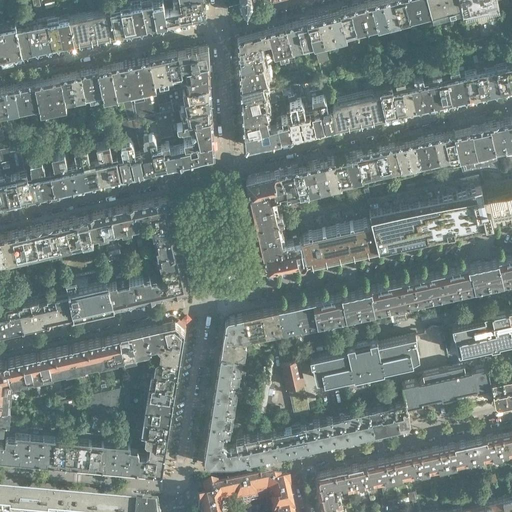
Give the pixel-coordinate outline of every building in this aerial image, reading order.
[(147,24),(142,0),(136,0),(131,1),(136,26),(147,24)] [(156,22),(151,0),(142,0),(147,24),(156,22)] [(164,8),(162,0),(159,0),(158,0),(157,0),(151,0),(156,22),(167,20),(164,8)] [(206,9),(205,9),(205,0),(180,5),(177,5),(179,17),(202,13),(206,9)] [(378,27),(377,25),(370,0),(366,0),(360,2),(367,29),(378,27)] [(388,22),(382,0),(370,0),(377,25),(388,22)] [(399,19),(393,0),(382,0),(388,22),(399,19)] [(409,15),(405,0),(393,0),(399,19),(410,16),(409,15)] [(420,12),(416,0),(405,0),(409,15),(420,12)] [(430,10),(427,0),(416,0),(420,12),(430,10)] [(461,2),(460,0),(427,0),(430,10),(443,7),(444,11),(456,8),(455,4),(461,2)] [(480,35),(472,0),(460,0),(461,2),(470,38),(480,35)] [(492,38),(491,32),(484,0),(472,0),(480,35),(486,34),(487,39),(492,38)] [(497,0),(484,0),(491,32),(504,29),(497,0)] [(136,26),(131,1),(120,3),(125,28),(136,26)] [(63,41),(58,16),(55,2),(44,4),(46,15),(52,44),(63,41)] [(367,29),(360,2),(350,5),(357,32),(367,29)] [(125,28),(120,3),(109,6),(115,31),(125,28)] [(74,39),(69,14),(67,4),(60,6),(62,15),(58,16),(63,41),(74,39)] [(74,39),(115,31),(109,6),(109,5),(69,14),(74,39)] [(179,17),(177,5),(164,8),(167,20),(179,17)] [(357,32),(350,5),(339,7),(346,33),(347,35),(357,32)] [(346,33),(339,7),(328,10),(335,33),(340,32),(341,34),(346,33)] [(335,33),(328,10),(317,13),(324,39),(330,37),(329,35),(335,33)] [(324,39),(317,13),(306,16),(312,39),(318,38),(319,40),(324,39)] [(46,15),(39,17),(36,17),(42,46),(52,44),(46,15)] [(313,40),(312,39),(306,16),(296,19),(302,43),(313,40)] [(42,46),(36,17),(26,19),(32,48),(42,46)] [(22,50),(16,21),(16,19),(4,21),(10,52),(22,50)] [(32,48),(26,19),(16,21),(22,50),(32,48)] [(302,43),(296,19),(285,22),(291,46),(302,43)] [(0,54),(10,52),(4,21),(0,21),(0,54)] [(291,46),(285,22),(276,24),(284,55),(286,60),(295,58),(291,46)] [(284,55),(276,24),(267,26),(270,38),(274,52),(278,51),(279,56),(284,55)] [(270,38),(267,26),(257,29),(256,29),(256,30),(241,34),(241,33),(239,34),(238,35),(239,35),(237,37),(237,36),(237,37),(237,38),(237,46),(261,41),(270,38)] [(511,43),(510,36),(500,39),(501,46),(511,43)] [(501,46),(500,39),(490,41),(491,48),(501,46)] [(264,51),(262,42),(261,41),(237,46),(238,57),(264,51)] [(420,55),(416,41),(411,42),(412,46),(406,48),(409,58),(420,55)] [(491,48),(490,41),(479,44),(481,51),(491,48)] [(208,61),(207,45),(208,45),(207,44),(207,45),(206,45),(205,44),(205,43),(177,49),(181,67),(187,66),(208,61)] [(481,51),(479,44),(469,46),(471,53),(481,51)] [(471,53),(469,46),(459,49),(461,56),(471,53)] [(181,68),(181,67),(177,49),(167,51),(171,73),(179,72),(181,68)] [(171,73),(167,51),(158,52),(164,81),(172,79),(171,73)] [(266,61),(264,51),(238,57),(239,68),(262,62),(266,61)] [(164,81),(158,52),(148,54),(156,90),(161,89),(159,82),(164,81)] [(156,90),(148,54),(136,57),(142,86),(144,97),(131,100),(133,111),(135,119),(156,115),(161,113),(159,104),(158,97),(156,90)] [(142,86),(136,57),(123,60),(129,89),(142,86)] [(129,89),(123,60),(110,62),(116,91),(118,101),(131,98),(129,89)] [(209,71),(208,61),(187,66),(188,75),(209,71)] [(116,91),(110,62),(97,65),(102,88),(103,94),(116,91)] [(271,74),(270,70),(269,65),(263,66),(262,62),(239,68),(240,85),(266,79),(265,75),(271,74)] [(510,85),(505,62),(495,65),(500,87),(510,85)] [(389,76),(386,63),(374,66),(377,79),(389,76)] [(102,88),(97,65),(88,67),(94,96),(99,95),(98,89),(102,88)] [(500,87),(495,65),(485,67),(490,90),(500,87)] [(94,96),(88,67),(79,69),(84,92),(88,91),(90,97),(94,96)] [(469,94),(464,72),(460,73),(459,67),(454,68),(460,96),(469,94)] [(490,90),(485,67),(475,69),(480,92),(490,90)] [(460,96),(454,68),(449,69),(451,75),(446,76),(451,98),(460,96)] [(84,92),(79,69),(70,71),(75,94),(84,92)] [(480,92),(475,69),(464,72),(469,94),(480,92)] [(75,94),(70,71),(60,73),(65,96),(75,94)] [(210,81),(209,71),(188,75),(184,76),(186,87),(210,81)] [(451,98),(446,76),(442,77),(440,71),(436,72),(442,100),(451,98)] [(442,100),(436,72),(431,73),(433,79),(428,80),(433,102),(442,100)] [(65,96),(60,73),(48,75),(54,104),(66,102),(65,96)] [(55,113),(54,104),(48,75),(34,78),(39,101),(42,116),(55,113)] [(433,102),(428,80),(424,81),(422,75),(418,76),(424,104),(433,102)] [(424,104),(418,76),(413,77),(415,83),(410,84),(415,106),(424,104)] [(39,101),(34,78),(25,80),(29,103),(39,101)] [(268,90),(266,79),(240,85),(241,97),(268,90)] [(415,106),(410,84),(406,85),(405,79),(400,80),(406,108),(415,106)] [(29,103),(25,80),(14,82),(19,105),(29,103)] [(316,86),(314,80),(303,82),(304,86),(305,89),(316,86)] [(406,108),(400,80),(390,82),(391,84),(397,111),(406,108)] [(210,92),(210,81),(186,87),(181,87),(184,98),(210,92)] [(19,105),(14,82),(4,84),(8,107),(19,105)] [(16,144),(8,107),(4,84),(0,84),(0,117),(1,123),(0,123),(0,147),(5,146),(11,154),(21,197),(32,194),(26,168),(24,161),(20,143),(16,144)] [(397,111),(391,84),(379,87),(379,89),(385,113),(397,111)] [(385,113),(379,89),(371,90),(370,88),(338,96),(339,98),(331,100),(332,106),(336,124),(355,120),(354,120),(357,118),(364,117),(367,117),(385,113)] [(268,102),(267,97),(270,96),(268,90),(241,97),(241,108),(268,102)] [(210,92),(184,98),(169,102),(164,103),(166,112),(168,112),(175,110),(211,102),(210,92)] [(336,124),(332,106),(328,106),(326,97),(324,97),(323,92),(317,93),(325,127),(336,124)] [(325,127),(317,93),(312,95),(313,99),(312,100),(314,110),(310,111),(314,130),(325,127)] [(169,102),(167,95),(158,97),(159,104),(164,103),(169,102)] [(314,130),(310,111),(306,112),(303,102),(302,102),(301,97),(295,98),(303,132),(314,130)] [(303,132),(295,98),(290,100),(291,105),(289,105),(292,115),(287,116),(292,135),(303,132)] [(211,114),(211,102),(175,110),(177,122),(178,122),(211,114)] [(271,113),(268,102),(241,108),(242,120),(266,114),(271,113)] [(135,119),(133,111),(121,113),(122,122),(135,119)] [(183,160),(179,144),(180,144),(179,141),(173,135),(168,112),(166,112),(161,113),(156,115),(161,137),(169,135),(174,141),(162,144),(167,163),(183,160)] [(214,151),(213,136),(211,114),(178,122),(179,126),(180,126),(183,126),(184,127),(195,125),(196,129),(193,130),(195,136),(185,138),(185,136),(178,138),(179,141),(185,140),(186,143),(180,144),(179,144),(183,160),(212,153),(214,153),(214,151)] [(271,125),(270,120),(268,119),(266,114),(242,120),(243,131),(271,125)] [(292,135),(287,116),(287,115),(281,116),(282,120),(277,121),(277,123),(281,137),(292,135)] [(511,141),(511,127),(509,116),(499,118),(505,146),(510,145),(509,142),(511,141)] [(505,146),(499,118),(488,121),(494,145),(499,144),(500,147),(505,146)] [(498,162),(494,145),(488,121),(471,125),(480,165),(480,166),(498,162)] [(82,130),(81,122),(71,124),(72,132),(76,131),(82,130)] [(281,137),(277,123),(271,125),(243,131),(244,142),(243,142),(247,145),(281,137)] [(72,132),(71,124),(58,127),(60,135),(65,134),(72,132)] [(480,165),(471,125),(452,129),(457,152),(461,169),(480,165)] [(60,135),(58,127),(45,130),(47,138),(54,136),(55,136),(60,135)] [(457,152),(452,129),(443,131),(448,154),(457,152)] [(448,154),(443,131),(433,133),(439,156),(448,154)] [(167,163),(162,144),(157,145),(155,137),(154,137),(153,134),(151,132),(148,133),(156,166),(167,164),(167,163)] [(156,166),(148,133),(146,133),(144,136),(145,139),(143,140),(145,148),(140,149),(144,169),(156,166)] [(439,156),(433,133),(424,135),(429,158),(439,156)] [(429,158),(424,135),(414,138),(419,161),(429,158)] [(144,169),(140,149),(135,150),(132,142),(131,139),(129,137),(126,138),(133,171),(144,169)] [(133,171),(126,138),(123,139),(121,141),(122,145),(121,145),(122,153),(118,154),(122,174),(133,171)] [(419,161),(414,138),(394,142),(399,165),(419,161)] [(122,174),(118,154),(117,154),(113,155),(109,140),(103,141),(111,176),(122,174)] [(111,176),(103,141),(97,142),(100,158),(95,159),(99,179),(111,176)] [(399,165),(394,142),(384,144),(389,167),(399,165)] [(389,167),(384,144),(374,146),(379,169),(389,167)] [(99,179),(95,159),(90,160),(86,145),(80,146),(88,181),(99,179)] [(5,146),(0,147),(0,156),(10,199),(21,197),(11,154),(5,146)] [(88,181),(80,146),(74,147),(78,163),(72,164),(77,184),(88,181)] [(379,169),(374,146),(365,148),(370,171),(379,169)] [(370,171),(365,148),(355,151),(360,174),(370,171)] [(77,184),(72,164),(67,165),(64,150),(58,151),(66,187),(77,184)] [(66,187),(58,151),(52,153),(55,168),(50,169),(55,189),(66,187)] [(360,174),(355,151),(345,153),(350,177),(360,175),(360,174)] [(350,177),(345,153),(335,155),(340,179),(350,177)] [(340,179),(335,155),(324,157),(330,183),(340,181),(340,179)] [(0,201),(10,199),(0,156),(0,201)] [(55,189),(50,169),(49,163),(46,163),(45,159),(43,160),(42,157),(36,159),(44,192),(55,189)] [(330,183),(324,157),(313,160),(320,185),(330,183)] [(44,192),(36,159),(24,161),(32,194),(44,192)] [(320,185),(313,160),(302,162),(309,188),(320,185)] [(309,188),(302,162),(291,165),(298,190),(309,188)] [(298,190),(291,165),(279,168),(285,187),(287,194),(298,190)] [(511,167),(496,171),(495,169),(489,171),(489,173),(477,175),(476,172),(462,175),(461,171),(377,189),(375,182),(363,185),(371,217),(378,242),(388,240),(446,227),(453,225),(511,212),(511,167)] [(285,187),(279,168),(270,170),(272,180),(269,180),(271,185),(271,187),(275,186),(276,193),(281,192),(281,189),(285,187)] [(269,180),(272,180),(270,170),(247,176),(246,178),(249,190),(271,185),(269,180)] [(274,201),(273,194),(276,193),(275,186),(271,187),(271,185),(249,190),(253,206),(274,201)] [(171,206),(169,196),(168,196),(166,195),(166,194),(146,199),(149,211),(152,211),(171,206)] [(149,211),(146,199),(133,202),(137,218),(143,217),(146,212),(149,211)] [(277,212),(274,201),(253,206),(256,222),(283,215),(282,211),(277,212)] [(137,218),(133,202),(121,205),(126,227),(131,226),(130,223),(138,221),(137,218)] [(126,227),(121,205),(110,207),(114,227),(121,225),(121,228),(126,227)] [(174,220),(171,206),(152,211),(154,217),(150,221),(151,225),(174,220)] [(114,227),(110,207),(98,210),(103,232),(108,231),(107,228),(114,227)] [(103,232),(98,210),(87,213),(91,232),(98,231),(98,233),(103,232)] [(91,232),(86,213),(76,215),(81,240),(82,243),(93,240),(91,232)] [(81,240),(76,215),(65,217),(71,245),(76,244),(75,241),(81,240)] [(281,232),(279,221),(284,220),(283,215),(256,222),(260,237),(281,232)] [(71,245),(65,217),(54,220),(60,245),(66,243),(67,246),(71,245)] [(378,242),(371,217),(357,220),(363,245),(378,242)] [(60,245),(54,220),(32,225),(38,250),(44,249),(45,251),(54,249),(53,246),(60,245)] [(177,233),(174,220),(151,225),(153,231),(155,231),(157,238),(177,233)] [(363,245),(357,220),(343,223),(350,248),(363,245)] [(350,248),(343,223),(329,226),(336,251),(350,248)] [(38,250),(32,225),(22,228),(28,255),(33,254),(32,251),(38,250)] [(336,251),(329,226),(316,229),(322,255),(336,251)] [(28,255),(22,228),(11,230),(17,255),(23,253),(23,256),(28,255)] [(322,255),(316,229),(299,233),(300,237),(307,258),(322,255)] [(17,255),(11,230),(0,232),(6,257),(6,260),(11,259),(11,256),(17,255)] [(288,245),(287,238),(283,239),(281,232),(260,237),(263,253),(285,248),(284,246),(288,245)] [(180,246),(177,233),(157,238),(158,244),(156,244),(158,252),(160,251),(180,246)] [(307,258),(300,237),(294,238),(293,237),(287,238),(288,245),(284,246),(285,248),(286,253),(293,251),(296,260),(306,258),(307,258)] [(183,260),(180,246),(160,251),(161,258),(159,258),(160,265),(183,260)] [(296,260),(293,251),(286,253),(285,248),(263,253),(266,263),(265,263),(266,265),(268,266),(270,266),(296,260)] [(511,254),(511,253),(492,257),(487,258),(484,259),(469,262),(474,285),(475,288),(486,286),(485,283),(492,281),(497,280),(497,283),(505,281),(506,283),(511,281),(511,254)] [(186,274),(183,260),(160,265),(161,268),(166,271),(167,277),(167,278),(186,274)] [(49,269),(47,261),(35,264),(37,272),(49,269)] [(113,303),(108,280),(107,277),(98,278),(94,262),(73,267),(75,275),(65,277),(73,312),(113,303)] [(474,285),(469,262),(455,266),(460,288),(474,285)] [(37,272),(35,264),(23,267),(25,275),(37,272)] [(460,288),(455,266),(441,269),(446,291),(460,288)] [(446,291),(441,269),(426,272),(431,295),(446,291)] [(154,294),(150,276),(150,273),(143,274),(143,272),(135,274),(140,297),(154,294)] [(431,295),(426,272),(412,275),(417,298),(431,295)] [(73,312),(65,277),(64,277),(64,273),(51,276),(54,291),(60,315),(73,312)] [(140,297),(135,274),(128,275),(128,278),(123,279),(127,300),(140,297)] [(188,283),(186,274),(167,278),(167,277),(164,278),(167,291),(187,286),(186,286),(188,283)] [(167,291),(164,278),(161,279),(156,275),(150,276),(154,294),(167,291)] [(417,298),(412,275),(397,278),(402,301),(417,298)] [(127,300),(123,279),(116,281),(116,278),(108,280),(113,303),(127,300)] [(402,301),(397,278),(383,282),(388,304),(402,301)] [(388,304),(383,282),(369,285),(374,308),(388,304)] [(355,312),(374,308),(369,285),(349,289),(326,294),(331,317),(335,333),(350,330),(353,321),(351,312),(355,312)] [(60,315),(54,291),(46,293),(47,297),(43,298),(47,318),(60,315)] [(331,317),(326,294),(312,298),(317,320),(331,317)] [(47,318),(43,298),(39,298),(38,295),(22,298),(23,302),(18,303),(23,324),(47,318)] [(317,320),(312,298),(295,301),(300,323),(300,324),(317,320)] [(0,328),(23,324),(18,303),(14,304),(13,301),(0,303),(0,328)] [(300,323),(295,301),(283,304),(278,305),(283,327),(300,323)] [(511,301),(508,306),(492,309),(487,306),(484,311),(485,316),(452,323),(454,330),(458,349),(459,349),(460,350),(461,350),(461,349),(462,349),(462,348),(491,342),(493,353),(511,348),(511,301)] [(283,327),(278,305),(273,306),(261,309),(266,331),(283,327)] [(266,331),(261,309),(249,311),(246,312),(250,330),(254,333),(266,331)] [(406,317),(405,311),(390,314),(392,321),(406,317)] [(250,330),(246,312),(243,312),(243,313),(227,316),(226,318),(224,330),(223,335),(243,338),(250,330)] [(181,343),(184,329),(174,320),(162,323),(164,334),(168,337),(173,342),(181,343)] [(135,350),(150,347),(150,344),(157,342),(161,345),(168,337),(164,334),(162,323),(130,330),(135,350)] [(449,351),(443,327),(445,326),(444,323),(443,323),(443,324),(434,324),(426,328),(425,327),(424,327),(425,331),(426,330),(432,355),(449,351)] [(122,396),(130,390),(137,372),(140,369),(135,350),(130,330),(119,332),(124,355),(125,355),(127,367),(124,383),(34,404),(34,409),(119,417),(122,396)] [(124,355),(119,332),(86,340),(92,362),(124,355)] [(414,357),(420,355),(416,339),(418,339),(416,332),(379,340),(378,336),(371,337),(355,341),(348,342),(349,346),(312,355),(313,362),(314,362),(318,378),(325,377),(325,378),(354,372),(355,374),(385,367),(384,365),(414,359),(414,357)] [(244,355),(246,342),(243,338),(223,335),(222,340),(220,351),(241,355),(244,355)] [(179,361),(181,343),(173,342),(168,337),(161,345),(163,347),(161,358),(179,361)] [(92,362),(86,340),(54,347),(59,370),(92,362)] [(312,410),(296,342),(293,342),(287,344),(283,345),(280,345),(289,385),(291,384),(297,413),(312,410)] [(59,370),(54,347),(22,355),(27,377),(59,370)] [(240,363),(241,355),(220,351),(220,353),(218,354),(218,357),(219,359),(218,365),(239,368),(242,368),(243,364),(240,363)] [(27,377),(22,355),(5,358),(9,375),(10,378),(13,380),(27,377)] [(267,412),(276,357),(266,355),(257,410),(267,412)] [(177,372),(179,361),(161,358),(158,357),(156,372),(165,373),(165,370),(177,372)] [(9,375),(5,358),(0,359),(0,387),(1,387),(2,377),(9,375)] [(491,385),(490,379),(486,363),(471,366),(463,361),(417,372),(418,378),(401,381),(405,398),(406,404),(422,400),(421,398),(435,395),(437,396),(441,395),(441,396),(456,393),(456,392),(460,391),(462,389),(475,386),(476,388),(491,385)] [(238,377),(239,368),(218,365),(216,367),(216,370),(217,372),(216,378),(237,381),(240,382),(240,377),(238,377)] [(174,386),(177,372),(165,370),(165,373),(156,372),(153,371),(151,382),(174,386)] [(511,376),(509,377),(508,375),(503,376),(503,378),(508,399),(511,398),(511,397),(511,376)] [(236,390),(237,381),(216,378),(216,379),(214,380),(214,383),(215,386),(214,391),(235,394),(238,395),(238,390),(236,390)] [(508,399),(503,378),(496,380),(496,378),(490,379),(491,385),(492,386),(491,386),(494,398),(498,401),(499,401),(503,401),(506,399),(508,399)] [(144,392),(146,381),(136,380),(134,390),(144,392)] [(173,397),(174,386),(151,382),(149,393),(173,397)] [(233,403),(235,394),(214,391),(214,392),(212,394),(212,397),(213,399),(212,404),(233,408),(236,408),(236,403),(233,403)] [(171,409),(173,397),(149,393),(147,405),(171,409)] [(409,417),(407,405),(406,405),(406,404),(405,398),(400,399),(400,401),(393,402),(398,423),(399,423),(402,423),(406,421),(407,421),(409,417)] [(398,423),(393,402),(393,400),(387,401),(388,404),(381,405),(385,426),(386,426),(390,426),(393,424),(398,423)] [(385,426),(381,405),(380,403),(375,404),(375,406),(368,408),(373,429),(374,428),(377,428),(381,427),(385,426)] [(231,416),(233,408),(212,404),(210,417),(230,421),(233,421),(234,417),(231,416)] [(169,421),(171,409),(147,405),(145,418),(169,421)] [(373,429),(368,408),(368,406),(362,407),(363,409),(356,411),(360,431),(361,431),(365,431),(368,430),(373,429)] [(360,431),(356,411),(355,409),(350,410),(350,412),(343,414),(348,434),(349,434),(352,434),(356,432),(360,431)] [(283,416),(282,412),(266,415),(267,420),(283,416)] [(348,434),(343,414),(343,412),(338,413),(339,416),(330,418),(335,437),(338,438),(341,437),(342,435),(348,434)] [(335,437),(330,418),(330,415),(325,416),(326,419),(317,421),(321,440),(322,440),(324,441),(327,440),(329,438),(335,437)] [(228,430),(230,421),(210,417),(208,431),(225,433),(225,430),(228,430)] [(167,432),(169,421),(145,418),(143,430),(143,431),(148,432),(155,433),(156,430),(167,432)] [(321,440),(317,421),(317,418),(312,419),(313,422),(304,424),(308,443),(309,443),(311,444),(314,443),(316,441),(321,440)] [(308,443),(304,424),(303,421),(299,422),(271,428),(272,431),(276,450),(282,449),(284,450),(287,449),(289,447),(296,446),(298,447),(301,446),(303,444),(308,443)] [(511,450),(511,428),(497,432),(501,453),(511,450)] [(164,450),(167,432),(156,430),(155,433),(148,432),(146,440),(150,441),(149,447),(164,450)] [(276,450),(272,431),(263,433),(263,430),(258,431),(259,434),(263,453),(269,452),(271,453),(274,452),(276,450)] [(237,459),(233,442),(228,443),(224,440),(225,433),(208,431),(203,457),(204,458),(210,464),(212,465),(212,464),(218,463),(222,463),(225,461),(237,459)] [(263,453),(259,434),(250,436),(249,432),(245,433),(246,437),(250,456),(255,454),(258,456),(261,455),(262,453),(263,453)] [(501,453),(497,432),(470,438),(474,459),(501,453)] [(29,434),(17,433),(16,433),(15,437),(15,444),(17,445),(16,457),(27,458),(29,434)] [(42,447),(44,435),(29,434),(27,458),(38,459),(39,447),(42,447)] [(52,460),(55,436),(44,435),(42,447),(39,447),(38,459),(52,460)] [(64,461),(67,437),(55,436),(52,460),(64,461)] [(0,455),(16,457),(17,445),(15,444),(15,437),(6,437),(6,440),(0,439),(0,455)] [(76,462),(79,438),(67,437),(64,461),(76,462)] [(250,456),(246,437),(236,439),(237,441),(233,442),(237,459),(242,457),(244,458),(247,458),(249,456),(250,456)] [(88,463),(91,439),(79,438),(76,462),(88,463)] [(474,459),(470,438),(443,444),(447,465),(474,459)] [(100,452),(101,440),(91,439),(88,463),(102,465),(103,453),(100,452)] [(113,466),(116,441),(101,440),(100,452),(103,453),(102,465),(113,466)] [(128,455),(129,448),(129,443),(128,442),(116,441),(113,466),(124,467),(125,455),(128,455)] [(447,465),(443,444),(416,450),(420,471),(447,465)] [(161,470),(164,450),(149,447),(149,448),(144,453),(146,453),(144,468),(149,469),(160,470),(161,470)] [(144,468),(146,453),(144,453),(138,452),(138,449),(129,448),(128,455),(125,455),(124,467),(144,468)] [(420,471),(416,450),(389,456),(393,477),(420,471)] [(393,477),(389,456),(362,462),(366,483),(393,477)] [(366,483),(362,462),(348,465),(353,486),(366,483)] [(353,486),(348,465),(335,468),(338,483),(342,482),(343,485),(347,484),(348,487),(353,486)] [(338,483),(335,468),(318,471),(317,471),(317,472),(314,475),(314,476),(315,476),(318,493),(334,489),(332,484),(338,483)] [(268,502),(279,487),(278,480),(277,480),(276,480),(275,479),(272,480),(272,481),(271,481),(271,482),(270,480),(267,481),(266,483),(266,482),(265,483),(258,484),(262,501),(265,500),(268,502)] [(291,507),(288,495),(289,494),(288,493),(289,492),(289,489),(287,489),(288,488),(287,488),(285,479),(278,480),(279,487),(268,502),(270,503),(272,511),(291,507)] [(262,501),(258,484),(241,488),(245,509),(250,508),(249,506),(256,504),(255,502),(262,501)] [(245,509),(241,488),(223,492),(227,509),(233,507),(234,509),(240,508),(241,510),(245,509)] [(339,498),(337,493),(335,494),(334,489),(318,493),(321,507),(342,502),(341,497),(339,498)] [(227,509),(223,492),(216,494),(216,493),(215,494),(214,493),(211,493),(211,495),(210,494),(210,495),(209,494),(206,495),(205,496),(204,496),(203,496),(205,503),(212,507),(222,511),(224,509),(227,509)] [(511,511),(511,499),(511,495),(484,501),(486,511),(511,511)] [(222,511),(212,507),(205,503),(203,496),(197,498),(199,511),(222,511)] [(29,511),(31,499),(3,497),(1,511),(29,511)] [(55,511),(57,502),(31,499),(29,511),(55,511)] [(486,511),(484,501),(457,507),(458,511),(486,511)] [(81,511),(82,504),(57,502),(55,511),(81,511)] [(344,511),(342,502),(321,507),(322,511),(344,511)]
